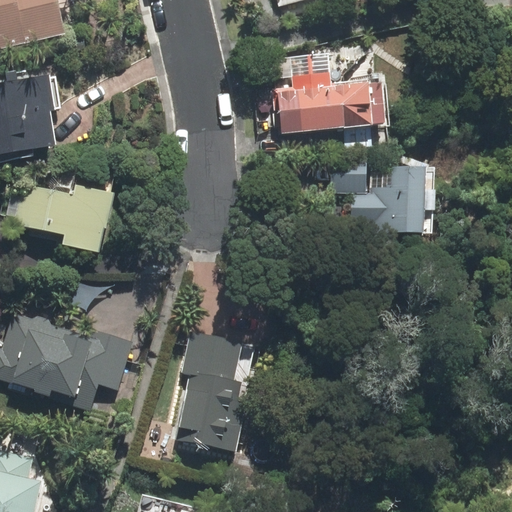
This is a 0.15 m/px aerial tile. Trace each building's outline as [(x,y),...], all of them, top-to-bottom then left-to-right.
[(0,0),(0,49),(56,40),(48,0),(0,0)] [(42,84),(0,88),(0,156),(50,150),(42,84)] [(372,93),(277,102),(281,141),(375,132),(372,93)] [(368,166),(334,164),(332,195),(352,196),(349,241),(423,246),(427,180),(367,176),(368,166)] [(96,251),(107,202),(73,194),(70,205),(26,195),(17,233),(96,251)] [(125,357),(19,321),(0,376),(0,379),(87,409),(94,387),(113,393),(125,357)] [(239,345),(197,335),(171,442),(224,455),(239,391),(228,389),(239,345)] [(26,465),(0,458),(0,511),(28,511),(33,491),(21,488),(26,465)]
